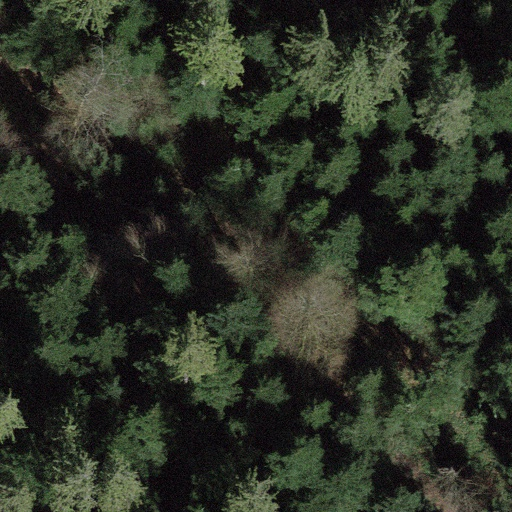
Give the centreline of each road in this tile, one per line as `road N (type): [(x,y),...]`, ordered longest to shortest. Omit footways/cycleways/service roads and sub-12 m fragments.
road 1 (track): [(511,495),(458,430),(230,234),(0,53)]
road 2 (track): [(441,511),(249,313),(0,142)]
